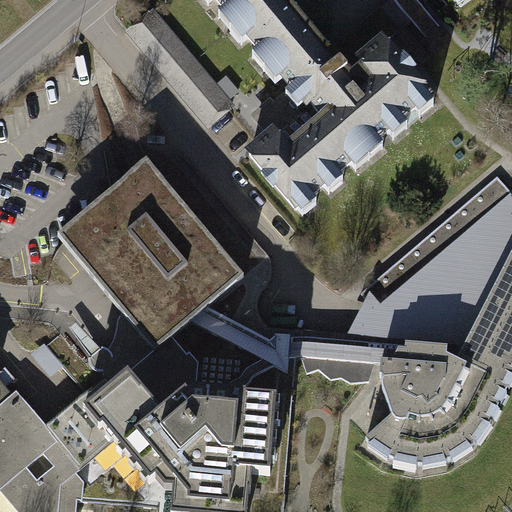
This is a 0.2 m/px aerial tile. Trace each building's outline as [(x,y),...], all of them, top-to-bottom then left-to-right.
[(274,115),(227,156),(299,237),(446,108),(385,40),(359,63),(366,71),(345,89),(265,0),(206,0),(310,116),(290,133),(274,115)] [(456,0),(468,13),(484,0),(456,0)] [(218,86),(155,10),(126,33),(209,133),(238,109),(231,102),(241,94),(227,78),(218,86)] [(511,195),(497,183),(366,291),(360,304),(345,336),(277,331),(209,307),(244,280),(148,167),(141,173),(60,241),(152,353),(187,325),(290,377),(291,361),(375,371),(390,421),(365,445),(384,460),(407,467),(429,467),(456,456),(482,439),(511,375),(511,195)] [(45,429),(13,396),(0,407),(0,511),(86,511),(89,501),(157,511),(156,511),(248,511),(252,480),(274,477),(287,397),(185,391),(159,412),(128,376),(45,429)]
